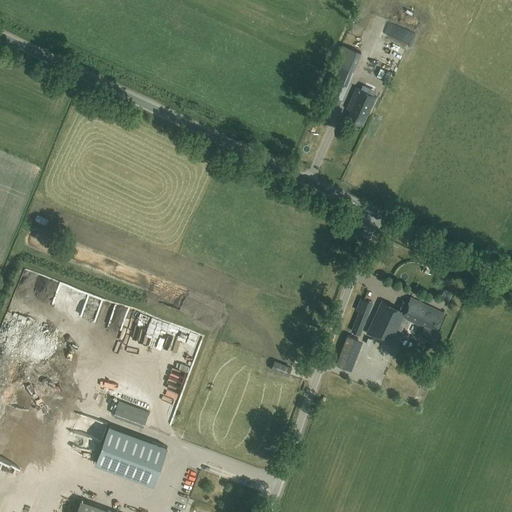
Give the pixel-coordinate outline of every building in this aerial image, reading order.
[(339,104),(350,80),(334,73),(324,98),(339,104)] [(368,114),(376,96),(356,87),(347,108),(351,110),(347,119),(362,126),(368,114)] [(316,131),(319,122),(312,119),(309,129),(316,131)] [(444,314),(411,298),(405,310),(400,308),(399,311),(381,303),(367,333),(390,344),(402,318),(423,327),(418,337),(434,344),(440,333),(436,331),(444,314)] [(359,334),(371,303),(360,299),(355,310),(359,311),(351,331),(359,334)] [(351,370),(363,340),(347,334),(335,365),(339,366),(350,370),(351,370)] [(360,368),(359,373),(366,375),(364,385),(377,387),(380,371),(360,368)] [(83,412),(56,407),(54,419),(80,424),(83,412)] [(110,425),(96,463),(154,484),(168,447),(110,425)] [(9,482),(6,487),(18,492),(20,487),(9,482)] [(12,503),(16,494),(5,489),(0,502),(0,506),(9,510),(12,503)] [(113,511),(81,500),(76,511),(113,511)]
